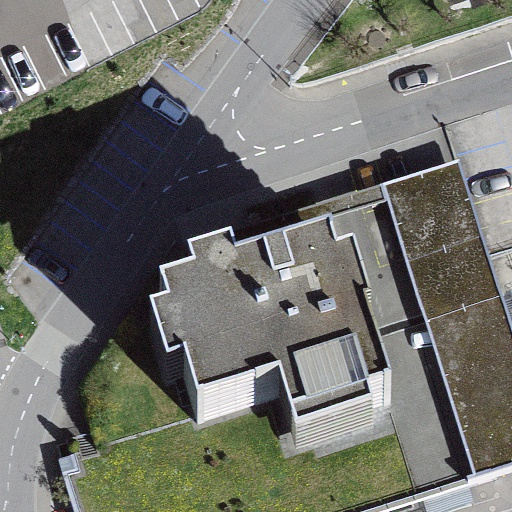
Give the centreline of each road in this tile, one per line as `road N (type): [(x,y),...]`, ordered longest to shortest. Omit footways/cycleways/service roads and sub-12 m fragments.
road 1 (residential): [(13,511),(20,442),(48,380),(167,183)]
road 2 (residential): [(167,183),(511,71)]
road 3 (residential): [(167,183),(303,0)]
